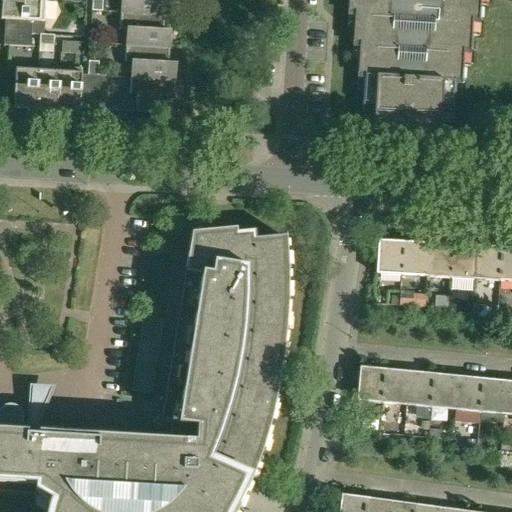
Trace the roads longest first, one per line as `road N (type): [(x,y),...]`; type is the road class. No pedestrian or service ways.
road 1 (residential): [(295,511),(330,349),(350,184)]
road 2 (tertiary): [(0,163),(288,180)]
road 3 (residential): [(288,180),(299,0)]
road 4 (tertiary): [(350,184),(511,194)]
